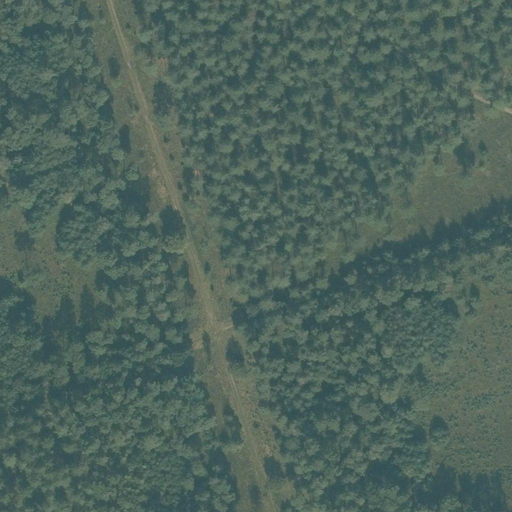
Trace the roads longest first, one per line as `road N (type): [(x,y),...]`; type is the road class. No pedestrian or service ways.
road 1 (track): [(511,231),(215,333),(106,0)]
road 2 (track): [(445,255),(438,219),(397,198),(360,132),(329,122),(297,95),(152,135)]
road 3 (track): [(100,511),(61,392),(0,413)]
road 4 (track): [(274,511),(215,333)]
road 5 (track): [(61,392),(215,333)]
